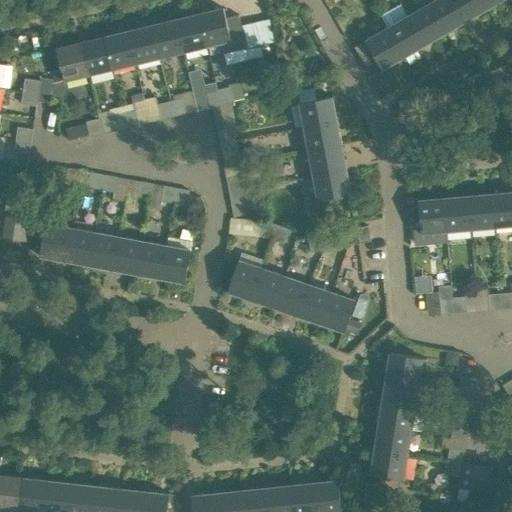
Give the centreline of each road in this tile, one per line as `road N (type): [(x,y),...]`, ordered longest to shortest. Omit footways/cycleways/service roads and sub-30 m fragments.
road 1 (residential): [(171,339),(0,309)]
road 2 (residential): [(179,465),(195,351),(171,339)]
road 3 (residential): [(389,135),(511,64)]
